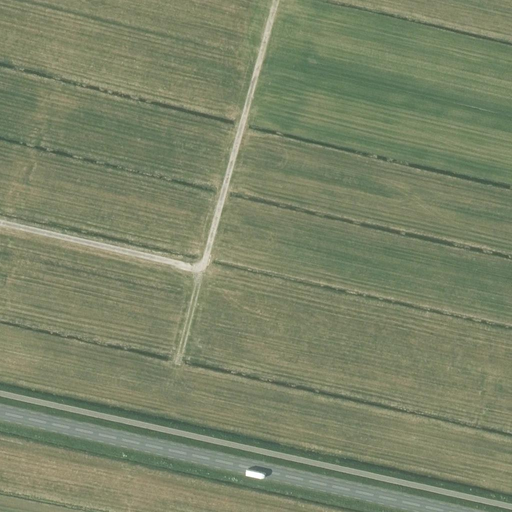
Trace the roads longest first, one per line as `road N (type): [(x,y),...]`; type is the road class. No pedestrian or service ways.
road 1 (secondary): [(446,511),(0,412)]
road 2 (track): [(276,0),(202,267)]
road 3 (track): [(202,267),(0,219)]
